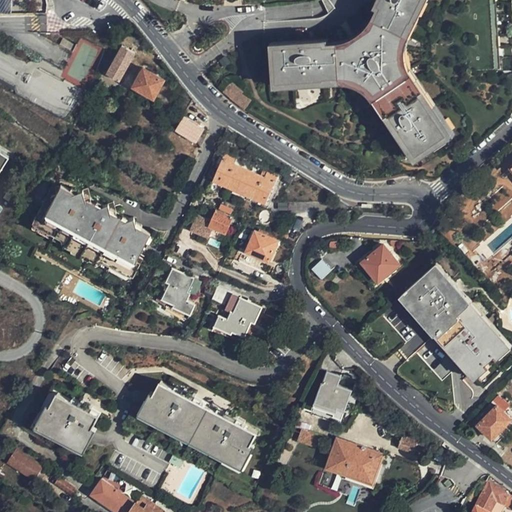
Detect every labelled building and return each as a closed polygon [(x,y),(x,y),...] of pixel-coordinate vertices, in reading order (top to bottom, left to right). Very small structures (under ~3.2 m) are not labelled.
[(373,0),(372,4),(366,23),(361,28),(357,31),(352,33),(348,34),(269,41),(274,86),(346,79),(353,80),(359,82),(364,84),(370,90),(375,95),(386,111),(416,156),(452,133),(414,79),(409,68),(406,61),(405,53),(405,44),(426,0),(373,0)] [(118,79),(134,51),(121,44),(106,72),(118,79)] [(153,95),(162,78),(142,67),(133,84),(153,95)] [(201,136),(207,126),(186,113),(180,125),(201,136)] [(0,168),(11,151),(0,143),(0,168)] [(265,203),(276,178),(265,173),(262,178),(233,165),(235,160),(226,155),(213,178),(265,203)] [(52,183),(144,239),(148,231),(132,221),(134,217),(133,212),(127,214),(124,216),(109,206),(108,197),(103,200),(100,201),(84,191),(85,189),(84,182),(78,184),(77,186),(71,183),(64,179),(63,181),(56,177),(52,183)] [(100,201),(103,200),(91,191),(89,181),(84,182),(85,189),(84,191),(100,201)] [(136,250),(144,239),(52,183),(32,214),(35,216),(127,274),(129,275),(140,257),(134,253),(136,250)] [(114,195),(108,197),(109,206),(124,216),(127,214),(116,207),(114,195)] [(226,233),(233,219),(216,211),(209,224),(226,233)] [(127,274),(35,216),(33,219),(33,222),(58,238),(59,243),(64,241),(67,243),(67,248),(82,257),(87,256),(91,259),(91,262),(96,261),(122,277),(125,277),(126,276),(127,274)] [(132,221),(148,231),(150,228),(146,225),(134,217),(132,221)] [(269,258),(278,239),(257,230),(247,248),(269,258)] [(400,264),(385,245),(364,263),(379,281),(400,264)] [(311,269),(322,281),(336,269),(324,257),(311,269)] [(199,295),(206,282),(174,268),(166,284),(170,286),(164,299),(174,304),(172,308),(191,316),(196,305),(189,302),(194,293),(199,295)] [(502,346),(432,270),(403,296),(473,373),(502,346)] [(394,290),(387,297),(394,304),(401,298),(398,295),(394,290)] [(254,323),(262,308),(233,294),(226,307),(232,309),(227,319),(221,316),(216,327),(230,334),(232,330),(244,336),(251,322),(254,323)] [(338,385),(340,376),(327,371),(323,383),(322,383),(315,402),(336,409),(335,414),(342,416),(352,389),(338,385)] [(182,395),(160,383),(154,394),(145,412),(244,464),(254,446),(259,434),(238,424),(226,417),(227,415),(196,398),(194,401),(182,395)] [(197,396),(185,389),(182,395),(194,401),(196,398),(197,396)] [(43,425),(58,396),(51,392),(32,430),(85,457),(102,424),(97,422),(85,446),(43,425)] [(145,412),(154,394),(150,392),(137,416),(245,472),(258,448),(254,446),(244,464),(145,412)] [(79,407),(58,396),(43,425),(85,446),(97,422),(101,414),(92,410),(93,408),(82,402),(79,407)] [(96,403),(85,397),(82,402),(93,408),(94,406),(96,403)] [(336,409),(315,402),(311,414),(340,423),(342,416),(335,414),(336,409)] [(480,423),(496,407),(492,404),(477,419),(480,423)] [(511,419),(498,405),(496,407),(480,423),(479,425),(493,439),(511,420),(511,419)] [(103,411),(94,406),(93,408),(92,410),(101,414),(103,411)] [(241,418),(229,412),(227,415),(226,417),(238,424),(241,418)] [(317,446),(321,434),(302,427),(298,439),(317,446)] [(375,482),(386,452),(339,435),(329,465),(375,482)] [(424,443),(407,436),(404,437),(400,437),(397,446),(419,455),(424,443)] [(35,478),(45,463),(17,446),(8,461),(35,478)] [(184,456),(175,451),(170,461),(180,465),(184,456)] [(489,480),(472,511),(487,511),(495,499),(502,503),(508,495),(489,480)] [(151,511),(152,511),(156,506),(143,498),(140,503),(102,481),(93,497),(115,511),(151,511)]
